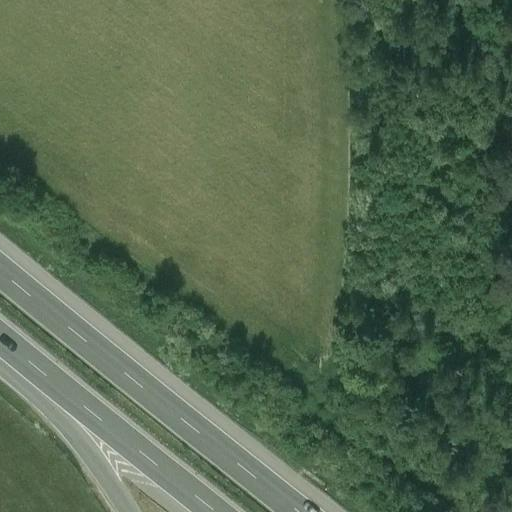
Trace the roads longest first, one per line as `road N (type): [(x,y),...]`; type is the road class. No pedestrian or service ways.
road 1 (motorway): [(283,511),(0,277)]
road 2 (motorway): [(45,373),(213,511)]
road 3 (motorway): [(45,373),(127,511)]
